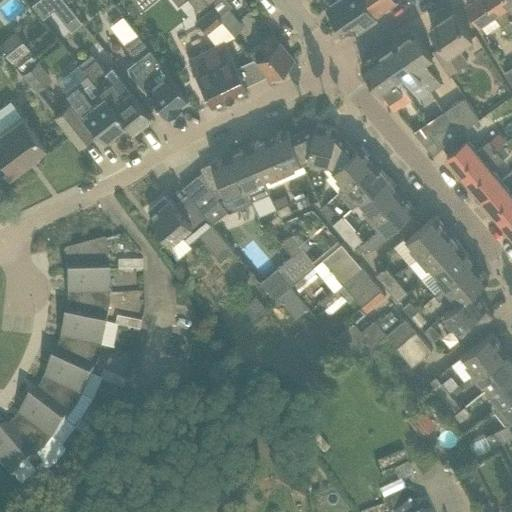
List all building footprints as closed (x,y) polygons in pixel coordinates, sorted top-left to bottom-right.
[(53,8),(63,0),(34,0),(31,3),(42,17),(53,8)] [(221,18),(217,13),(207,1),(206,0),(202,0),(199,3),(201,7),(193,13),(205,30),(205,31),(221,18)] [(321,0),(333,15),(335,13),(344,28),(354,21),(357,26),(377,13),(368,0),(321,0)] [(368,0),(377,13),(395,0),(368,0)] [(467,0),(466,1),(481,23),(494,14),(507,33),(508,34),(511,31),(511,19),(511,18),(499,0),(467,0)] [(511,0),(499,0),(511,18),(511,0)] [(228,27),(237,19),(226,7),(217,13),(221,18),(228,27)] [(454,9),(430,25),(443,44),(433,50),(448,72),(465,60),(457,47),(472,37),(454,9)] [(124,43),(137,33),(122,15),(110,25),(124,43)] [(188,58),(211,104),(247,86),(224,40),(234,35),(233,34),(233,33),(228,27),(221,18),(205,31),(205,30),(191,37),(198,53),(188,58)] [(228,27),(233,33),(243,26),(237,19),(228,27)] [(433,55),(414,28),(397,39),(428,85),(439,77),(427,59),(433,55)] [(0,42),(0,47),(8,57),(12,61),(29,46),(15,29),(0,42)] [(141,86),(146,88),(166,113),(187,96),(137,33),(124,43),(135,58),(126,65),(127,68),(141,86)] [(256,60),(268,76),(292,56),(272,33),(257,46),(263,53),(256,60)] [(67,49),(95,83),(125,120),(131,128),(149,113),(129,88),(123,93),(80,39),(67,49)] [(404,75),(416,93),(428,85),(397,39),(379,52),(398,79),(404,75)] [(380,91),(395,109),(411,98),(398,79),(379,52),(361,64),(380,91)] [(33,86),(49,79),(41,61),(25,68),(33,86)] [(95,83),(84,91),(68,70),(57,79),(73,100),(54,115),(79,146),(98,131),(103,137),(125,120),(95,83)] [(479,118),(465,97),(444,111),(452,123),(454,122),(460,132),(479,118)] [(22,162),(45,146),(22,115),(10,99),(0,106),(0,134),(2,137),(0,138),(0,160),(5,166),(1,169),(8,180),(26,167),(22,162)] [(328,164),(335,138),(338,128),(317,122),(314,133),(304,130),(292,136),(303,162),(309,160),(328,164)] [(434,138),(426,145),(434,154),(460,132),(454,122),(452,123),(442,130),(432,130),(433,132),(430,134),(434,138)] [(269,135),(287,178),(305,171),(302,163),(303,162),(292,136),(288,127),(269,135)] [(250,143),(269,186),(287,178),(269,135),(250,143)] [(447,153),(465,175),(496,149),(489,141),(477,150),(467,137),(447,153)] [(328,164),(329,165),(324,169),(330,176),(327,178),(338,191),(375,160),(361,144),(355,149),(347,140),(335,138),(328,164)] [(269,186),(250,143),(231,152),(252,199),(271,191),(269,186)] [(465,175),(482,196),(502,180),(492,168),(503,158),(496,149),(465,175)] [(215,220),(228,210),(229,211),(252,201),(252,199),(231,152),(212,160),(213,161),(201,166),(203,170),(186,185),(215,220)] [(388,175),(375,160),(338,191),(352,207),(359,201),(359,200),(388,175)] [(372,216),(401,191),(388,175),(359,200),(359,201),(372,216)] [(502,180),(482,196),(500,217),(511,206),(511,192),(502,180)] [(186,185),(182,188),(199,208),(188,218),(171,197),(150,214),(172,241),(181,233),(189,242),(215,220),(186,185)] [(386,231),(415,207),(401,191),(372,216),(381,226),(363,240),(348,221),(339,229),(355,248),(357,247),(359,250),(363,248),(365,251),(375,246),(389,235),(386,231)] [(281,215),(292,210),(285,194),(274,199),(281,215)] [(299,207),(311,202),(308,195),(296,200),(299,207)] [(328,217),(335,212),(326,202),(320,207),(328,217)] [(511,206),(500,217),(511,231),(511,206)] [(308,222),(309,216),(304,212),(298,215),(297,221),(302,224),(308,222)] [(406,239),(420,255),(449,230),(436,214),(406,239)] [(339,229),(348,221),(343,215),(334,223),(339,229)] [(213,222),(199,234),(222,260),(235,249),(213,222)] [(291,230),(293,233),(302,245),(307,241),(296,226),(291,230)] [(462,245),(449,230),(420,255),(433,270),(462,245)] [(293,255),(303,246),(293,233),(282,242),(293,255)] [(291,286),(323,259),(342,243),(338,239),(314,259),(303,246),(293,255),(276,269),(290,286),(291,286)] [(35,475),(27,466),(44,452),(51,443),(60,450),(73,434),(63,427),(77,409),(99,360),(109,307),(108,254),(105,242),(64,253),(66,260),(67,304),(58,347),(40,388),(13,423),(0,433),(0,466),(18,488),(35,475)] [(361,266),(342,243),(323,259),(343,282),(361,266)] [(446,286),(476,261),(462,245),(433,270),(446,286)] [(452,309),(474,290),(489,277),(476,261),(446,286),(436,294),(439,298),(442,296),(452,309)] [(130,264),(130,273),(142,272),(142,263),(130,264)] [(118,273),(130,273),(130,264),(117,264),(118,273)] [(385,296),(361,266),(343,282),(362,305),(358,308),(359,309),(349,318),(353,323),(385,296)] [(376,274),(393,293),(402,285),(385,266),(376,274)] [(290,286),(276,269),(260,282),(275,300),(279,297),(296,317),(308,307),(291,286),(290,286)] [(407,291),(402,285),(393,293),(398,299),(407,291)] [(458,330),(459,329),(466,339),(493,315),(486,306),(487,305),(474,290),(452,309),(445,315),(458,330)] [(256,294),(244,305),(254,317),(266,307),(256,294)] [(411,315),(418,310),(410,300),(403,306),(411,315)] [(407,338),(422,356),(432,348),(405,318),(387,334),(397,347),(407,338)] [(373,345),(387,334),(375,319),(361,331),(373,345)] [(115,329),(127,331),(128,322),(116,320),(115,329)] [(140,324),(128,322),(127,331),(139,333),(140,324)] [(373,345),(361,331),(354,322),(335,339),(354,361),(373,345)] [(462,355),(463,356),(475,371),(505,348),(493,331),(462,355)] [(407,338),(397,347),(412,366),(422,356),(407,338)] [(511,368),(511,356),(510,354),(505,348),(475,371),(487,388),(511,368)] [(511,394),(511,368),(487,388),(500,404),(511,394)] [(100,382),(111,386),(114,379),(103,374),(100,382)] [(430,381),(442,396),(449,391),(436,375),(430,381)] [(125,383),(114,379),(111,386),(122,391),(125,383)] [(456,400),(449,391),(442,396),(450,406),(456,400)] [(494,409),(495,411),(504,422),(507,425),(471,443),(478,453),(511,435),(511,430),(508,424),(511,421),(511,394),(500,404),(494,409)] [(460,419),(470,412),(465,405),(455,413),(460,419)] [(422,407),(409,418),(423,436),(437,424),(422,407)] [(110,418),(104,416),(101,425),(106,427),(110,418)] [(72,431),(82,438),(87,431),(78,424),(72,431)] [(97,438),(87,431),(82,438),(92,445),(97,438)] [(78,466),(84,457),(74,449),(67,458),(78,466)] [(66,458),(62,462),(67,467),(71,463),(66,458)] [(36,471),(43,481),(50,475),(42,466),(36,471)] [(253,493),(245,472),(228,478),(237,500),(253,493)] [(57,484),(50,475),(43,481),(51,490),(57,484)] [(386,511),(429,511),(424,502),(418,505),(410,489),(382,503),(386,511)] [(217,510),(233,502),(226,490),(210,498),(217,510)] [(217,510),(215,511),(237,511),(233,502),(217,510)]
